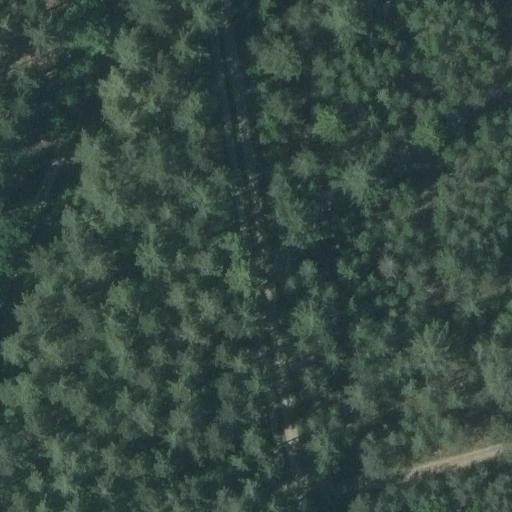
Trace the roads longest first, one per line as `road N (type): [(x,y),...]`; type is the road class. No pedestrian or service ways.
road 1 (track): [(307,502),(223,0)]
road 2 (track): [(0,286),(115,0)]
